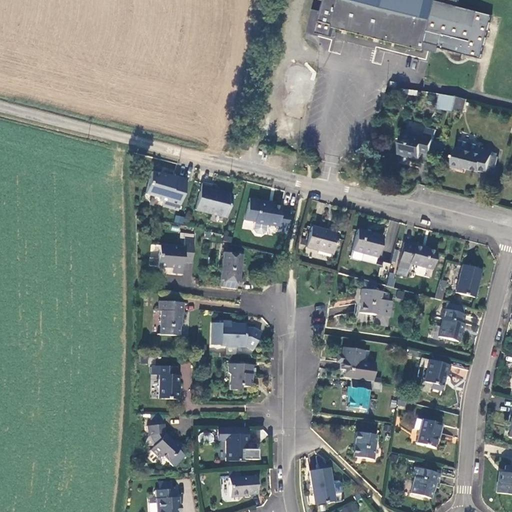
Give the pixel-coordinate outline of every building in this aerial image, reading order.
[(336,28),(425,52),(428,44),(443,48),(443,50),(484,61),(495,18),(462,9),(464,1),(460,0),(328,0),(320,32),(334,36),(336,28)] [(462,112),(464,97),(437,94),(435,109),(462,112)] [(435,141),(435,139),(431,139),(426,137),(425,141),(406,136),(400,157),(420,163),(422,155),(430,157),(435,141)] [(453,171),(455,172),(464,174),(465,171),(481,175),(481,173),(490,175),(495,156),(495,154),(481,151),(482,148),(462,143),(460,150),(458,150),(453,171)] [(178,211),(186,179),(174,176),(174,178),(164,175),(164,177),(151,173),(144,196),(153,198),(157,202),(163,203),(172,205),(171,210),(178,211)] [(224,223),(229,200),(206,195),(207,190),(199,188),(193,216),(224,223)] [(250,223),(274,228),(273,232),(282,233),(286,212),(277,210),(277,208),(263,206),(264,204),(254,202),(250,223)] [(176,215),(174,222),(185,225),(187,218),(176,215)] [(338,236),(311,229),(306,250),(332,257),(338,236)] [(382,239),(358,233),(352,256),(376,262),(382,239)] [(196,243),(182,242),(181,251),(157,249),(157,261),(156,269),(170,269),(170,275),(181,276),(182,265),(195,266),(196,243)] [(431,272),(434,255),(422,252),(422,249),(414,247),(414,250),(404,247),(398,271),(408,274),(410,266),(431,272)] [(221,281),(220,289),(235,290),(236,283),(239,283),(242,256),(222,253),(219,281),(221,281)] [(156,269),(157,261),(148,260),(147,268),(156,269)] [(462,267),(455,294),(471,298),(478,270),(462,267)] [(386,285),(392,287),(396,275),(390,273),(386,285)] [(380,292),(361,290),(359,299),(362,299),(359,313),(376,315),(375,324),(386,326),(387,319),(389,317),(391,302),(378,300),(380,292)] [(442,303),(444,292),(438,291),(435,301),(442,303)] [(186,304),(155,304),(155,312),(158,312),(158,338),(180,338),(180,323),(183,323),(183,314),(186,314),(186,304)] [(463,316),(444,311),(442,320),(445,321),(440,339),(457,343),(463,316)] [(215,326),(215,347),(228,347),(228,349),(239,349),(239,347),(246,347),(255,352),(262,337),(253,331),(248,331),(248,326),(233,326),(233,323),(223,323),(223,326),(215,326)] [(366,353),(344,350),(343,359),(346,359),(344,371),(359,373),(361,361),(365,358),(366,353)] [(448,368),(430,364),(424,385),(429,386),(428,391),(438,394),(442,379),(446,377),(448,368)] [(257,368),(231,367),(230,377),(232,379),(232,395),(239,395),(243,390),(252,390),(253,378),(257,379),(257,368)] [(178,370),(154,369),(153,378),(160,378),(160,401),(182,401),(182,393),(180,393),(180,377),(178,377),(178,370)] [(369,400),(372,383),(353,380),(352,389),(349,388),(348,397),(350,398),(348,412),(357,413),(359,409),(368,410),(371,408),(372,403),(369,400)] [(443,427),(421,422),(416,446),(434,450),(437,436),(440,437),(443,427)] [(166,427),(147,428),(148,438),(150,438),(159,447),(153,454),(155,455),(156,454),(162,460),(167,459),(176,465),(182,465),(190,455),(183,450),(186,445),(178,439),(176,442),(167,435),(166,427)] [(252,428),(220,429),(220,440),(228,440),(228,461),(250,461),(250,444),(252,444),(252,428)] [(377,437),(357,435),(354,459),(374,461),(377,437)] [(316,465),(317,471),(327,469),(326,463),(316,465)] [(511,468),(505,468),(504,474),(500,474),(499,484),(498,483),(496,495),(511,496),(511,468)] [(317,471),(308,473),(314,506),(334,501),(327,469),(317,471)] [(439,476),(414,470),(412,480),(414,480),(410,496),(429,501),(433,485),(437,486),(439,476)] [(240,478),(229,479),(230,498),(239,498),(239,496),(257,495),(256,477),(240,478)] [(155,511),(180,511),(180,508),(179,507),(178,500),(175,500),(174,492),(155,492),(155,511)] [(355,501),(338,507),(339,511),(353,511),(359,510),(355,501)]
